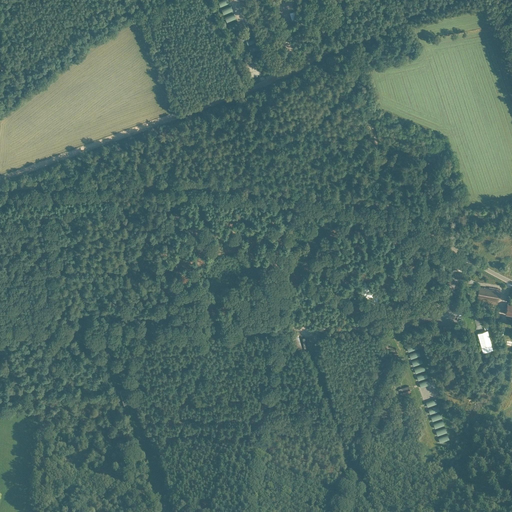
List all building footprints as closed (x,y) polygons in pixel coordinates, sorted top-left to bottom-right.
[(222,10),(224,14),(233,10),(231,6),(222,10)] [(310,19),(315,17),(321,16),(320,10),(308,13),(309,19),(310,19)] [(225,17),(227,22),(236,18),(234,13),(225,17)] [(228,25),(230,30),(240,26),(238,21),(228,25)] [(307,26),(301,28),(304,39),(310,37),(307,26)] [(236,33),(240,42),(244,40),(240,31),(236,33)] [(246,40),(248,45),(257,41),(255,36),(246,40)] [(249,47),(251,52),(260,48),(258,43),(249,47)] [(244,59),(247,66),(255,63),(253,55),(244,59)] [(497,304),(499,294),(500,289),(489,287),(489,288),(479,287),(476,301),(481,302),(497,304)] [(293,350),(295,349),(296,353),(299,352),(298,348),(295,338),(290,339),(293,350)] [(407,347),(408,352),(418,348),(416,343),(407,347)] [(409,354),(411,359),(420,355),(419,351),(409,354)] [(412,361),(413,366),(423,363),(421,358),(412,361)] [(414,368),(416,373),(425,370),(424,365),(414,368)] [(417,375),(418,380),(428,377),(426,372),(417,375)] [(419,383),(421,387),(430,384),(429,379),(419,383)] [(435,398),(426,402),(427,407),(437,403),(435,398)] [(428,409),(430,414),(440,410),(438,406),(428,409)] [(431,416),(432,421),(442,418),(440,413),(431,416)] [(433,423),(435,428),(445,425),(443,420),(433,423)] [(436,430),(437,435),(447,432),(445,427),(436,430)] [(438,438),(440,443),(449,439),(448,434),(438,438)]
